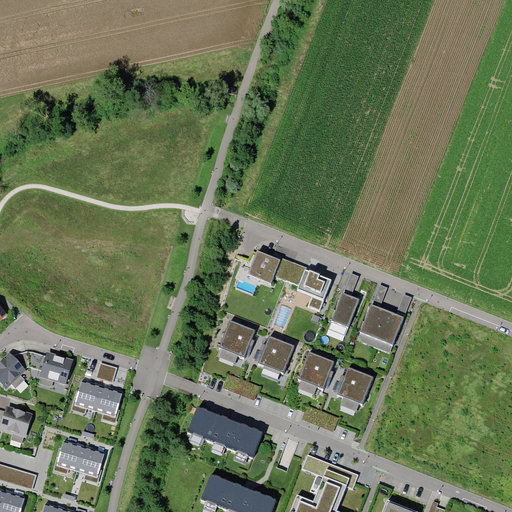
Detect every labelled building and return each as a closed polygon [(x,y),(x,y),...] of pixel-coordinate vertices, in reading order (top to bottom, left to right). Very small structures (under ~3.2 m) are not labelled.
[(257,251),(248,273),(271,283),(274,275),(280,261),(257,251)] [(281,258),(274,275),(298,285),(305,268),(281,258)] [(331,280),(305,270),(298,289),(324,299),(331,280)] [(357,303),(342,298),(332,324),(346,330),(357,303)] [(404,317),(371,304),(360,331),(393,344),(404,317)] [(231,321),(220,347),(244,357),(255,331),(231,321)] [(270,336),(258,363),(283,373),(294,346),(270,336)] [(310,352),(299,378),(323,388),(334,362),(310,352)] [(9,353),(0,361),(0,381),(6,388),(25,370),(9,353)] [(72,360),(47,353),(41,376),(66,383),(72,360)] [(349,367),(338,393),(362,403),(373,377),(349,367)] [(229,373),(223,388),(254,401),(260,386),(229,373)] [(122,391),(82,379),(74,404),(114,416),(122,391)] [(308,405),(302,419),(333,432),(339,418),(308,405)] [(32,415),(7,407),(0,429),(25,437),(32,415)] [(198,407),(188,431),(252,457),(262,434),(198,407)] [(104,451),(64,440),(57,464),(97,476),(104,451)] [(341,511),(337,511),(347,485),(354,487),(359,474),(307,455),(302,468),(323,476),(314,502),(296,495),(289,511),(341,511)] [(37,475),(0,464),(0,479),(33,489),(37,475)] [(210,475),(201,499),(233,511),(270,511),(275,501),(210,475)] [(19,511),(24,496),(0,488),(0,511),(19,511)] [(415,511),(416,510),(388,499),(382,511),(415,511)] [(77,511),(45,502),(42,511),(77,511)]
